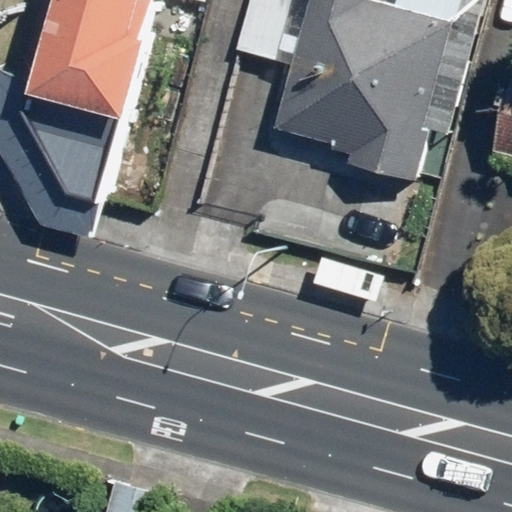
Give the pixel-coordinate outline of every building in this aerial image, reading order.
[(129,115),(145,119),(166,40),(146,35),(155,0),(70,0),(49,79),(35,75),(26,107),(79,209),(105,218),(129,115)] [(245,0),(233,49),(279,60),(293,0),(245,0)] [(350,162),(420,180),(433,128),(428,126),(456,20),(377,0),(309,0),(277,125),(333,139),(331,146),(353,152),(350,162)] [(511,102),(499,149),(511,151),(511,102)] [(329,255),(321,282),(384,302),(392,275),(329,255)] [(145,511),(150,490),(111,481),(103,511),(145,511)]
